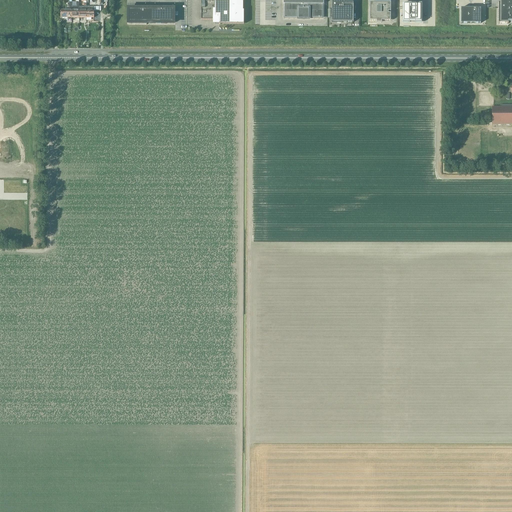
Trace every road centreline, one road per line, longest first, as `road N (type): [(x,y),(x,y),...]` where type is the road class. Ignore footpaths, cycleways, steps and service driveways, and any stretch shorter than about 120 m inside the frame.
road 1 (primary): [(0,59),(511,60)]
road 2 (primary): [(511,56),(0,56)]
